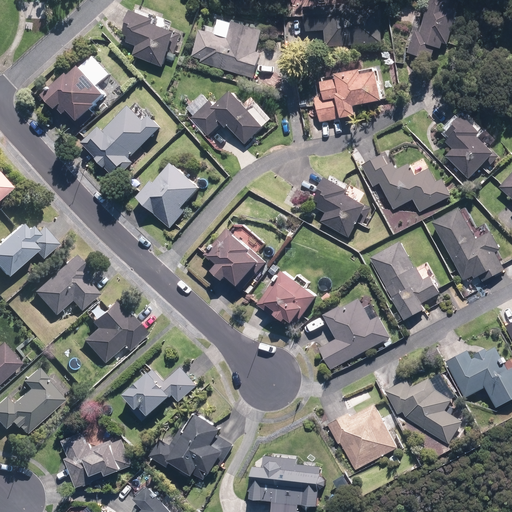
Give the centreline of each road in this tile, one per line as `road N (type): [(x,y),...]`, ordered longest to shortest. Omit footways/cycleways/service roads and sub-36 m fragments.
road 1 (residential): [(268,377),(0,108)]
road 2 (residential): [(100,0),(0,90)]
